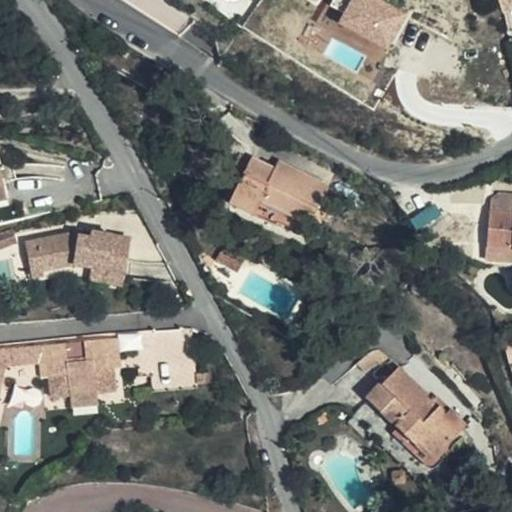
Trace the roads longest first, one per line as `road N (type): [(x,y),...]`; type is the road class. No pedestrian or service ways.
road 1 (residential): [(22,0),(113,131),(244,366),(294,511)]
road 2 (unclassified): [(511,148),(427,172),(375,166),(307,137),(97,0)]
